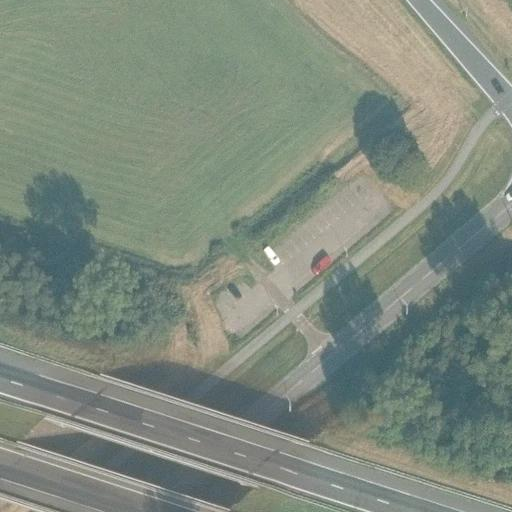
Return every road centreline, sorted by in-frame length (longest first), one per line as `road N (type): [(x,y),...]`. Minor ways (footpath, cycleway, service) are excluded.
road 1 (secondary): [(148,511),(511,205)]
road 2 (motorway): [(415,511),(0,379)]
road 3 (motorway): [(0,464),(145,511)]
road 4 (motorway): [(511,107),(416,0)]
